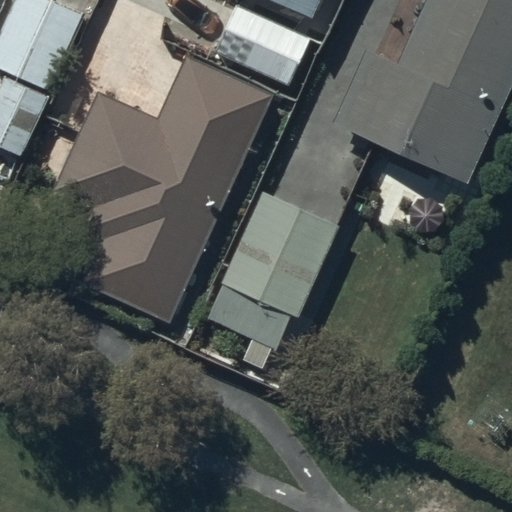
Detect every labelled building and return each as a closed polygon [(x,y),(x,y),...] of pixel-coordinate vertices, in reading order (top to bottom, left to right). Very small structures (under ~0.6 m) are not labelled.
[(86,4),(78,0),(10,0),(0,22),(0,56),(5,59),(0,69),(0,179),(5,181),(86,4)] [(314,27),(256,0),(235,0),(214,45),(290,80),(314,27)] [(511,0),(420,0),(397,49),(369,35),(334,109),(468,171),(511,76),(511,0)] [(276,86),(187,44),(158,105),(99,77),(51,177),(94,198),(84,219),(104,229),(84,271),(168,311),(276,86)] [(342,210),(264,176),(205,307),(275,338),(291,301),(300,305),(342,210)]
